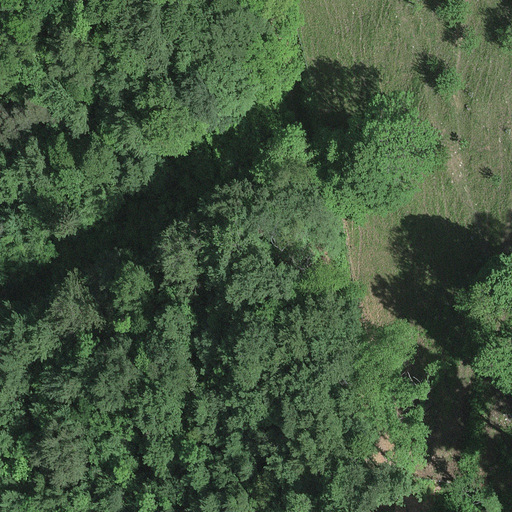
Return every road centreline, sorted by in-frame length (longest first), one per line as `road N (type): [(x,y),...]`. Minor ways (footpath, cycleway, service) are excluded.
road 1 (track): [(490,286),(459,151),(456,81),(467,0)]
road 2 (track): [(445,475),(476,322),(511,215)]
road 3 (track): [(459,151),(443,130),(397,0)]
